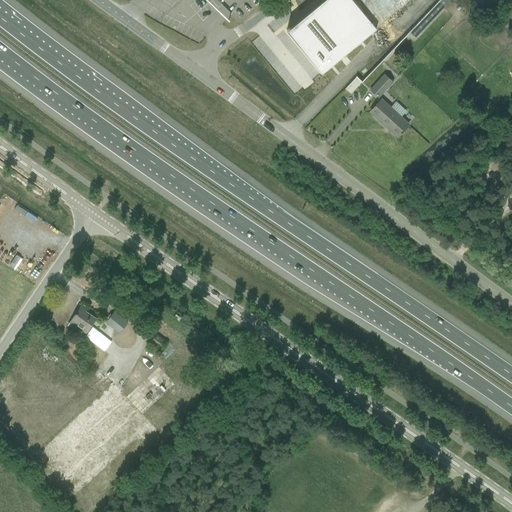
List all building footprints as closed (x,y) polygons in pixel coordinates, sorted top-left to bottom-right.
[(375,27),(352,0),(322,0),(318,4),(320,6),(292,29),(290,27),(287,29),(322,71),(375,27)] [(406,0),(356,0),(375,24),(406,0)] [(416,38),(451,0),(440,0),(410,32),(416,38)] [(384,73),(369,90),(378,98),(393,81),(384,73)] [(397,137),(409,124),(381,99),(370,112),(397,137)] [(76,313),(71,320),(82,327),(81,329),(87,333),(96,318),(85,311),(87,308),(81,304),(76,313)] [(120,332),(127,323),(127,322),(113,311),(105,321),(120,332)] [(105,351),(112,341),(93,326),(85,336),(105,351)] [(166,342),(160,337),(157,334),(151,341),(161,349),(166,342)] [(175,383),(150,358),(117,389),(142,415),(175,383)]
